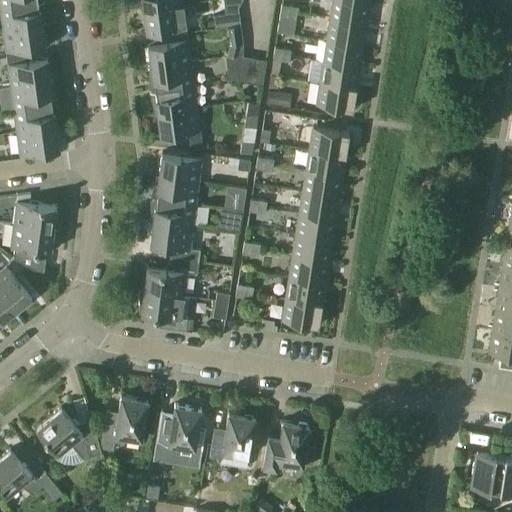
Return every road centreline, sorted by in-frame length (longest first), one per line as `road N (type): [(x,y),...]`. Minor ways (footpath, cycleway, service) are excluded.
road 1 (residential): [(335,380),(108,341),(65,324)]
road 2 (residential): [(65,324),(87,279),(97,156)]
road 3 (residential): [(97,156),(79,0)]
